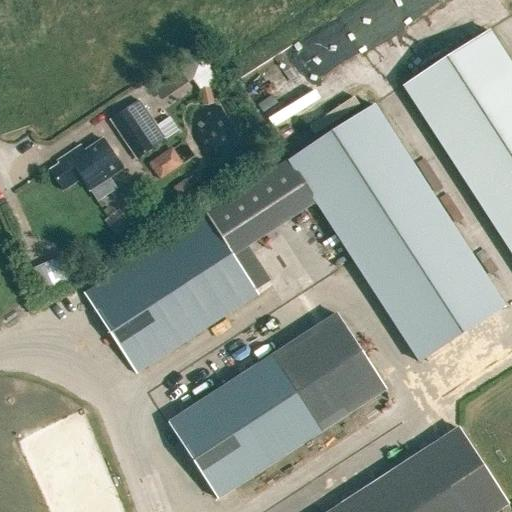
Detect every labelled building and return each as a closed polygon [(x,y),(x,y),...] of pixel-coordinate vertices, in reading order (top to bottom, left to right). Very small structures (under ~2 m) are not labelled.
[(511,256),(511,53),(497,28),(407,82),(511,256)] [(204,55),(183,66),(196,91),(217,80),(204,55)] [(282,110),(313,102),(307,81),(277,90),(282,110)] [(128,89),(115,99),(124,109),(136,99),(128,89)] [(354,95),(309,126),(320,141),(364,110),(354,95)] [(129,108),(110,120),(137,160),(156,148),(179,132),(170,119),(156,128),(138,101),(129,108)] [(247,147),(258,140),(250,128),(239,135),(247,147)] [(122,169),(104,143),(86,155),(81,147),(56,163),(59,167),(50,173),(62,191),(81,178),(90,191),(109,178),(122,169)] [(161,179),(184,163),(171,144),(148,160),(161,179)] [(109,178),(90,191),(98,202),(117,190),(109,178)] [(186,180),(172,189),(181,202),(195,192),(186,180)] [(144,212),(135,198),(105,218),(119,239),(133,230),(128,222),(144,212)] [(206,215),(84,294),(136,375),(258,295),(257,293),(232,256),(206,215)] [(248,246),(232,256),(257,293),(272,283),(248,246)] [(34,264),(39,288),(74,280),(69,256),(34,264)] [(217,500),(385,390),(337,315),(168,425),(217,500)] [(511,511),(511,510),(469,432),(321,511),(511,511)]
